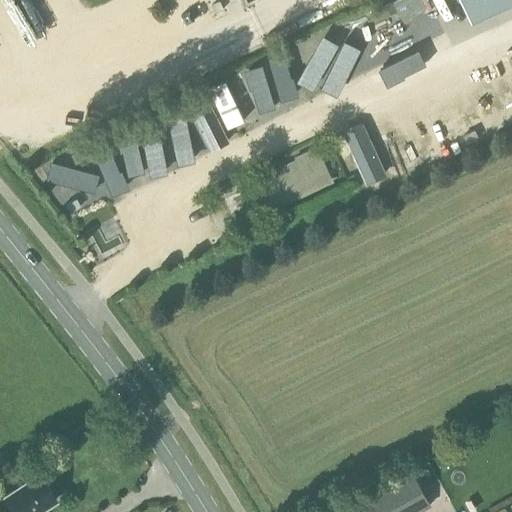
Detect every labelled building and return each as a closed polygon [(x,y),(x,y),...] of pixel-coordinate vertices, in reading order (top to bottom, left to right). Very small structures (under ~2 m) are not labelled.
[(360,0),(381,48),(398,41),(380,0),(360,0)] [(409,0),(389,0),(402,37),(420,31),(409,0)] [(444,18),(467,10),(463,0),(419,0),(429,26),(445,21),(444,18)] [(335,12),(355,59),(371,52),(351,5),(335,12)] [(340,58),(337,50),(338,50),(325,16),(310,22),(327,63),(340,58)] [(469,65),(486,104),(511,92),(511,85),(504,68),(511,65),(504,50),(469,65)] [(256,60),(196,69),(201,106),(270,96),(267,79),(241,83),(240,70),(257,67),(256,60)] [(463,69),(445,76),(463,119),(482,112),(463,69)] [(437,81),(425,87),(442,125),(454,120),(437,81)] [(403,97),(421,140),(438,133),(420,90),(403,97)] [(382,107),(398,150),(416,144),(400,100),(382,107)] [(149,139),(188,126),(180,102),(141,115),(149,139)] [(359,117),(368,142),(352,148),(358,165),(392,153),(377,110),(359,117)] [(94,130),(109,167),(139,155),(124,118),(94,130)] [(64,190),(95,177),(82,147),(64,155),(61,147),(48,152),(64,190)] [(294,160),(258,178),(273,210),(332,182),(315,147),(293,157),(294,160)] [(349,148),(333,155),(338,166),(353,160),(349,148)] [(163,228),(173,250),(220,229),(211,207),(163,228)] [(412,472),(369,495),(377,511),(422,511),(431,507),(412,472)] [(40,473),(4,496),(14,511),(37,511),(57,499),(40,473)]
